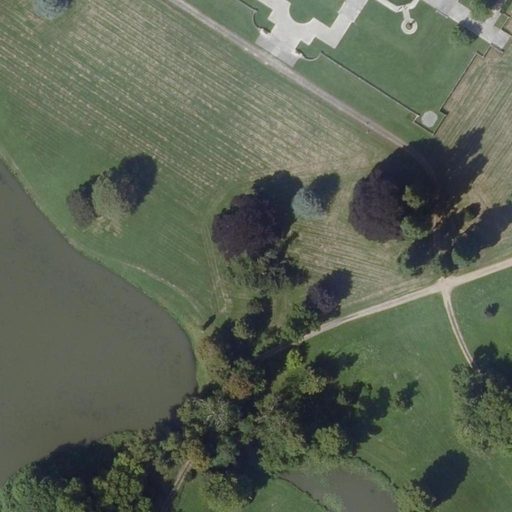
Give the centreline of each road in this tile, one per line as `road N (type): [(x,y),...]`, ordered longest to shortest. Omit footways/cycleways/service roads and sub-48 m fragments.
road 1 (track): [(511,264),(283,346),(233,388),(216,415)]
road 2 (track): [(443,287),(464,350),(511,408)]
